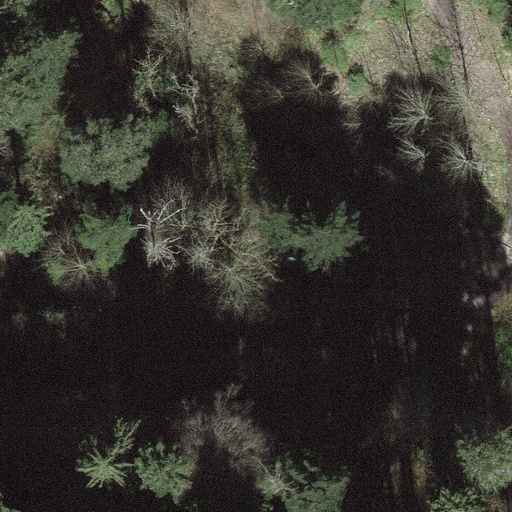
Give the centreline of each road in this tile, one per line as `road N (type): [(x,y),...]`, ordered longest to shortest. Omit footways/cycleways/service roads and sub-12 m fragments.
road 1 (track): [(0,285),(211,329),(291,332),(421,316),(490,275),(511,244)]
road 2 (track): [(0,382),(296,396),(382,367),(421,316)]
road 3 (track): [(511,146),(436,0)]
